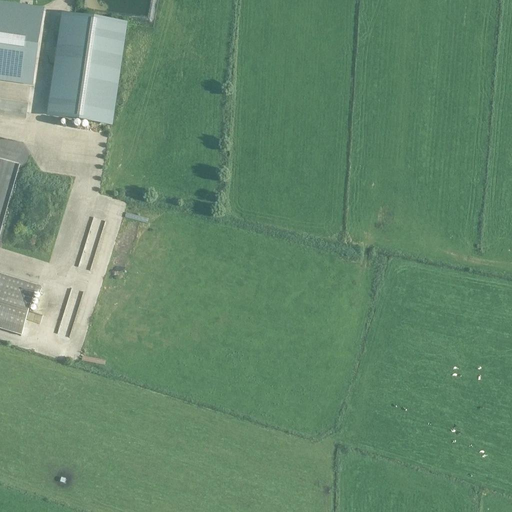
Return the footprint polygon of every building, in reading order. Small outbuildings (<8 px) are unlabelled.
[(119,0),(122,8),(141,3),(139,0),(119,0)] [(41,11),(0,5),(0,79),(31,84),(31,82),(41,13),(41,11)] [(124,25),(64,16),(50,116),(109,125),(124,25)] [(32,125),(0,119),(0,133),(30,139),(32,125)] [(0,329),(21,336),(24,329),(36,288),(0,276),(0,329)] [(76,278),(61,330),(72,334),(87,281),(76,278)]
